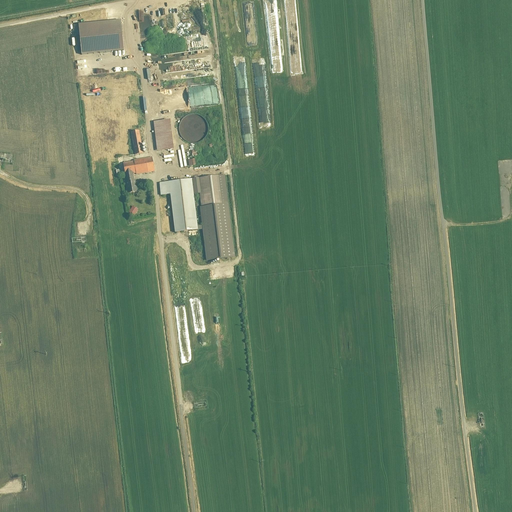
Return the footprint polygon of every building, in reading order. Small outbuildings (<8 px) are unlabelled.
[(120,21),(78,25),(81,55),(123,51),(120,21)] [(191,77),(216,75),(215,68),(191,69),(191,77)] [(168,120),(153,122),(157,151),(171,149),(168,120)] [(138,130),(130,131),(134,154),(143,153),(138,130)] [(151,158),(123,163),(125,177),(131,175),(153,171),(151,158)] [(200,207),(227,204),(224,175),(197,178),(199,193),(200,207)] [(192,194),(199,193),(197,178),(190,179),(192,194)] [(128,193),(136,192),(134,179),(132,179),(126,180),(128,193)] [(169,194),(173,232),(196,229),(192,194),(190,179),(159,183),(161,195),(169,194)] [(199,207),(205,260),(233,257),(227,204),(200,207),(199,207)] [(133,206),(128,213),(134,216),(138,210),(133,206)] [(224,269),(211,272),(213,280),(225,278),(224,269)]
